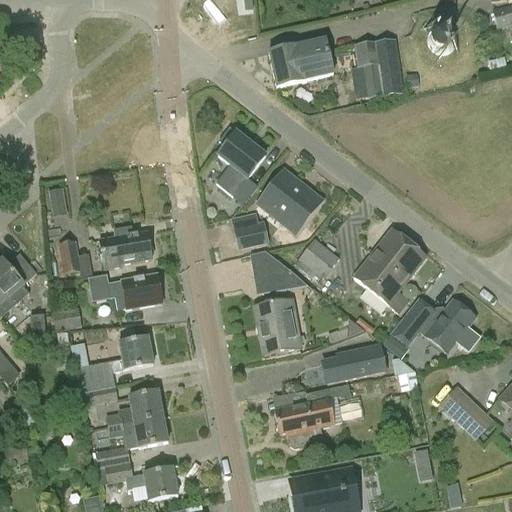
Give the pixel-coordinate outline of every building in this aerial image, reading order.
[(511,29),(511,8),(491,13),(495,33),(511,29)] [(452,34),(448,31),(443,29),(437,29),(432,31),(429,35),(426,40),(426,41),(425,45),(427,50),(429,55),(434,58),(439,60),(444,60),(449,57),(453,54),(456,49),(456,44),(455,38),(452,34)] [(275,92),(332,79),(324,44),(267,57),(275,92)] [(353,49),(355,72),(362,72),(365,104),(402,99),(394,44),(353,49)] [(216,160),(229,170),(216,188),(232,201),(245,183),(246,184),(264,161),(234,137),(228,133),(217,146),(223,151),(216,160)] [(256,209),(294,239),(321,204),(283,175),(256,209)] [(65,218),(63,192),(47,193),(49,219),(65,218)] [(241,261),(240,254),(267,248),(263,226),(257,227),(255,217),(230,222),(235,245),(219,250),(223,265),(241,261)] [(112,234),(114,242),(98,245),(104,274),(120,271),(120,269),(150,263),(146,236),(132,239),(130,231),(112,234)] [(352,282),(396,317),(407,305),(397,297),(425,262),(391,234),(352,282)] [(313,243),(293,269),(318,288),(338,262),(313,243)] [(90,282),(90,283),(92,282),(88,258),(78,259),(76,245),(57,248),(62,278),(79,275),(80,283),(90,282)] [(248,259),(255,295),(305,286),(264,256),(248,259)] [(19,258),(6,270),(1,264),(0,264),(0,308),(23,290),(36,278),(19,258)] [(117,315),(125,314),(125,315),(161,308),(155,280),(120,286),(106,288),(105,280),(92,282),(90,283),(88,283),(91,306),(114,302),(117,315)] [(291,304),(288,305),(253,311),(262,360),(300,353),(291,304)] [(391,340),(405,351),(417,336),(446,358),(474,322),(452,305),(443,316),(441,313),(436,314),(434,317),(418,305),(391,340)] [(55,335),(66,333),(75,332),(75,331),(81,330),(78,311),(52,316),(55,335)] [(45,340),(44,319),(29,320),(31,341),(45,340)] [(117,348),(120,363),(81,370),(75,332),(66,333),(79,398),(115,391),(112,378),(123,376),(152,370),(147,342),(117,348)] [(408,354),(389,339),(381,349),(400,363),(408,354)] [(325,389),(344,385),(385,377),(379,348),(336,357),(337,362),(320,365),(325,389)] [(511,387),(498,404),(511,416),(511,387)] [(278,439),(285,437),(288,450),(293,453),(316,448),(321,439),(320,432),(333,430),(328,405),(350,400),(348,388),(303,398),(305,408),(273,415),(278,439)] [(117,404),(115,391),(79,398),(81,411),(117,404)] [(493,425),(457,391),(439,410),(475,444),(493,425)] [(105,419),(107,431),(162,421),(157,396),(127,401),(129,412),(117,414),(118,417),(105,419)] [(127,455),(137,453),(167,447),(162,421),(107,431),(109,443),(122,440),(123,450),(93,456),(97,473),(130,468),(127,455)] [(426,454),(414,456),(416,466),(428,464),(426,454)] [(171,473),(142,479),(132,480),(130,468),(97,473),(97,474),(93,474),(96,490),(125,485),(127,494),(144,491),(147,507),(177,501),(171,473)] [(297,492),(289,493),(292,511),(342,511),(337,487),(347,485),(344,469),(294,479),(297,492)] [(456,487),(446,490),(449,511),(460,509),(456,487)] [(82,503),(84,511),(101,511),(99,499),(82,503)]
